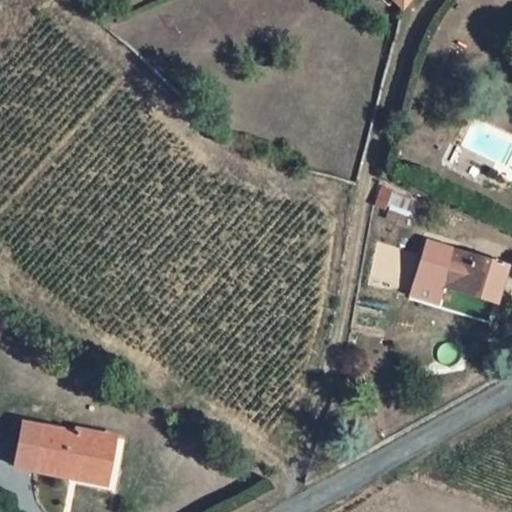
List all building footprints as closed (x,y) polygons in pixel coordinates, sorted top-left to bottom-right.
[(392,0),(402,9),(409,0),(392,0)] [(392,184),(380,181),(375,197),(387,201),(392,184)] [(410,196),(396,194),(391,228),(404,230),(410,196)] [(492,300),(503,264),(422,240),(411,277),(492,300)] [(23,423),(14,466),(69,477),(70,474),(96,479),(100,460),(110,462),(115,438),(77,430),(76,433),(23,423)] [(110,462),(100,460),(96,479),(70,474),(69,477),(106,484),(110,462)]
